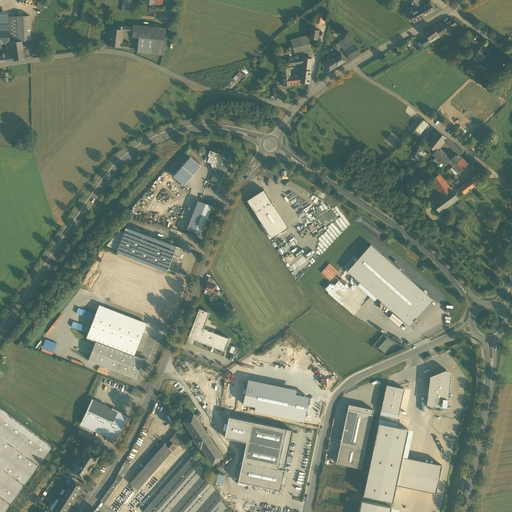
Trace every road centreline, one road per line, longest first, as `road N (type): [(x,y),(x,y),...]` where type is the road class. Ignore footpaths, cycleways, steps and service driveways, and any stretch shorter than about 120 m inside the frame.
road 1 (tertiary): [(82,511),(152,389),(223,209),(265,151)]
road 2 (tertiary): [(0,331),(95,193),(137,149),(203,128),(262,140)]
road 3 (unclassified): [(0,65),(115,52),(206,90),(296,108)]
road 4 (unclassified): [(472,328),(351,381),(336,396),(308,511)]
road 5 (tertiary): [(477,308),(395,226),(277,149)]
road 6 (residential): [(353,65),(511,187)]
road 7 (secondary): [(463,511),(491,383),(490,338)]
